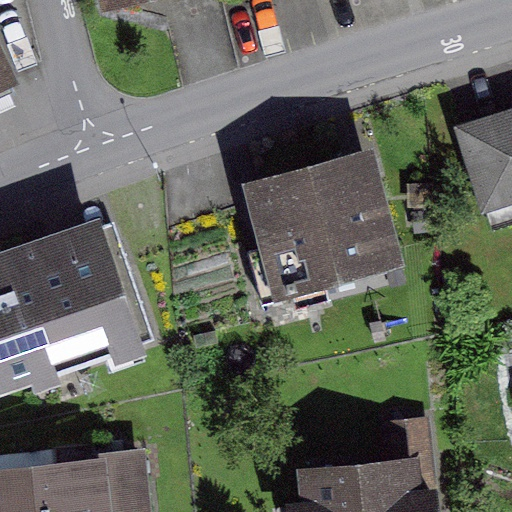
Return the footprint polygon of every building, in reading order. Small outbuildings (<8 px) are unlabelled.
[(0,0),(0,125),(47,108),(5,0),(0,0)] [(511,115),(466,129),(488,202),(511,195),(511,115)] [(258,189),(284,282),(390,253),(365,160),(258,189)] [(103,232),(0,267),(0,368),(134,323),(103,232)] [(324,466),(328,511),(440,511),(434,453),(324,466)] [(140,511),(136,459),(0,472),(0,511),(140,511)]
